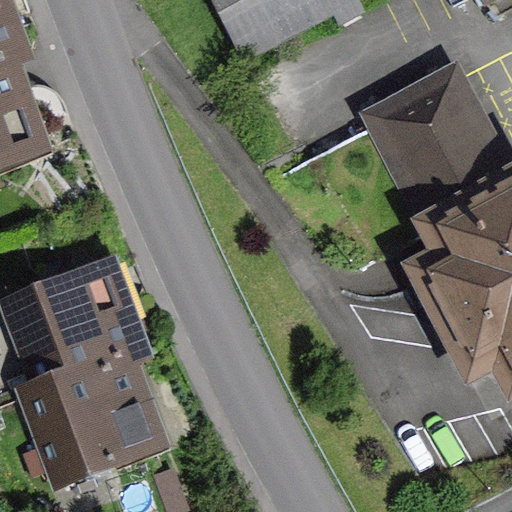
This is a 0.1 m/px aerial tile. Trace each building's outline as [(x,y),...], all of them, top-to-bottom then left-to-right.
[(199,0),(238,74),(379,0),(199,0)] [(469,0),(475,11),(497,0),(469,0)] [(0,66),(14,62),(0,23),(0,66)] [(0,164),(29,154),(0,75),(0,164)] [(496,377),(510,403),(511,402),(511,182),(508,184),(453,81),(301,161),(359,270),(419,239),(433,266),(405,281),(464,394),(496,377)] [(5,306),(34,389),(120,359),(141,351),(112,269),(5,306)] [(151,449),(120,359),(34,389),(23,393),(54,483),(151,449)]
